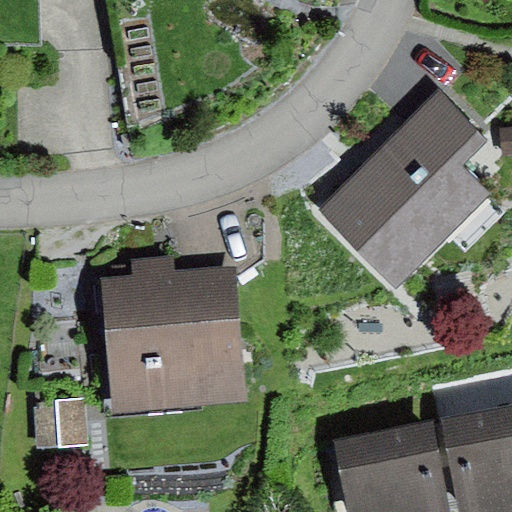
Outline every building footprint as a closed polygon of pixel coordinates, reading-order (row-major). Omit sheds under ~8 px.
[(0,0),(0,46),(40,47),(41,0),(0,0)] [(489,147),(439,97),(320,215),(397,292),(492,199),(465,171),(489,147)] [(135,285),(106,287),(115,415),(248,405),(238,272),(183,276),(175,259),(134,262),(135,285)] [(84,394),(41,398),(41,405),(36,405),(40,444),(88,439),(84,394)] [(511,395),(440,410),(461,511),(467,511),(511,502),(511,395)] [(453,511),(431,408),(331,429),(348,511),(453,511)]
